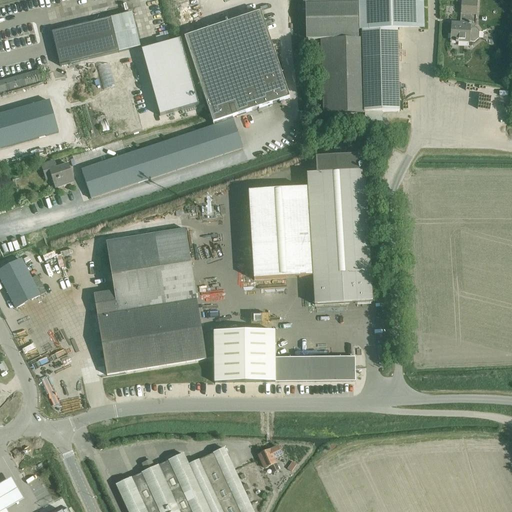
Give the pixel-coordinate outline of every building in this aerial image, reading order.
[(306,0),(308,40),(358,39),(358,32),(357,0),(306,0)] [(479,32),(475,28),(475,16),(476,16),(477,2),(461,1),(460,15),(461,15),(460,24),(451,23),(450,42),(455,42),(455,43),(457,44),(458,42),(469,43),(469,42),(474,43),(478,39),(479,32)] [(242,149),(232,118),(289,99),(260,13),(184,39),(209,114),(213,127),(81,172),(91,200),(242,149)] [(132,14),(111,19),(52,33),(60,67),(140,48),(132,14)] [(397,31),(362,32),(362,41),(320,42),(320,48),(325,48),(327,114),(364,113),(365,123),(382,123),(382,113),(399,113),(397,31)] [(180,40),(140,51),(159,120),(199,109),(180,40)] [(40,71),(0,82),(0,94),(43,82),(40,71)] [(0,116),(0,150),(58,134),(49,103),(0,116)] [(307,190),(248,194),(250,223),(251,237),(254,281),(313,278),(314,306),(349,305),(372,303),(364,167),(365,167),(365,164),(363,165),(363,156),(357,157),(314,159),(315,161),(315,175),(306,176),(307,190)] [(46,181),(52,179),(56,189),(74,183),(68,166),(56,170),(53,162),(41,166),(46,181)] [(197,300),(185,231),(106,244),(114,293),(94,296),(107,376),(206,360),(196,300),(197,300)] [(39,298),(39,297),(31,282),(35,280),(30,270),(26,272),(21,262),(0,272),(0,278),(16,309),(39,298)] [(274,333),(214,333),(214,360),(214,384),(275,383),(274,359),(274,333)] [(355,359),(274,359),(275,383),(355,383),(355,369),(355,359)] [(274,460),(282,456),(278,448),(270,451),(259,456),(265,470),(270,467),(273,474),(279,472),(276,465),(274,460)] [(127,511),(252,511),(224,450),(188,467),(183,455),(154,469),(150,461),(142,465),(145,473),(116,486),(127,511)] [(292,462),(287,470),(291,473),(297,465),(292,462)] [(21,502),(8,479),(0,484),(0,511),(4,511),(21,502)]
